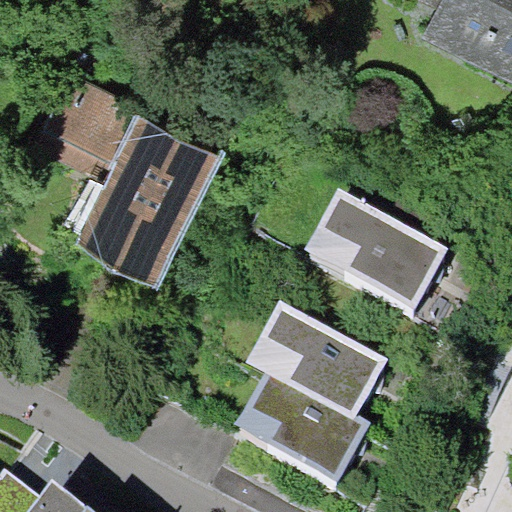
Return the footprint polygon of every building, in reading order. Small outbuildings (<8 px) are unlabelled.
[(511,0),(426,0),(441,7),(425,40),(511,80),(511,0)] [(222,152),(70,82),(36,156),(104,188),(78,246),(162,284),(222,152)] [(457,269),(341,212),(310,273),(425,331),(457,269)] [(394,385),(288,331),(260,388),(274,395),(245,454),(349,507),(381,444),(367,437),(394,385)] [(0,511),(45,511),(0,481),(0,511)]
